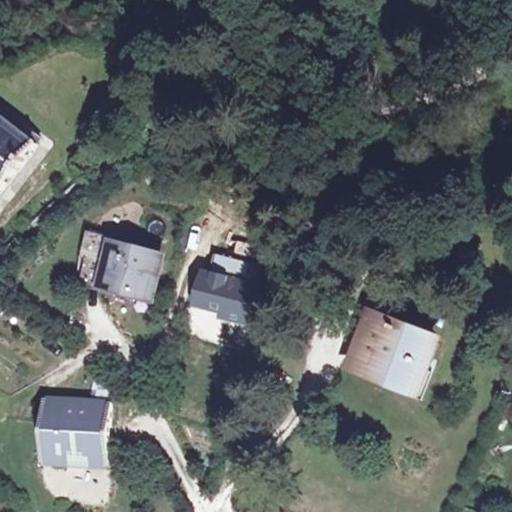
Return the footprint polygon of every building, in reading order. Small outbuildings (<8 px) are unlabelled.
[(42,148),(0,114),(0,190),(3,193),(42,148)] [(239,221),(229,229),(246,247),(255,239),(239,221)] [(164,256),(117,243),(105,284),(154,297),(164,256)] [(436,342),(371,316),(351,365),(417,392),(436,342)] [(0,377),(17,391),(30,374),(0,351),(0,377)] [(114,425),(115,400),(49,397),(47,460),(70,461),(70,451),(105,452),(106,425),(114,425)] [(70,451),(70,461),(112,463),(114,425),(106,425),(105,452),(70,451)]
